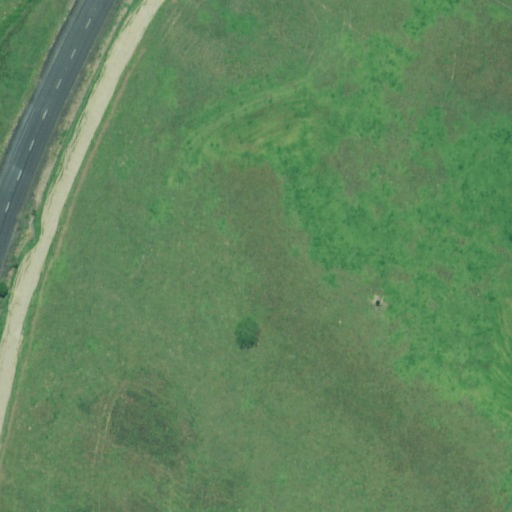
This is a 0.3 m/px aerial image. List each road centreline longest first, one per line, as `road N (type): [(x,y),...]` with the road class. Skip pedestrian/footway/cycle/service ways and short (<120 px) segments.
road 1 (tertiary): [(0,234),(65,69),(103,0)]
road 2 (track): [(156,0),(136,21),(57,212)]
